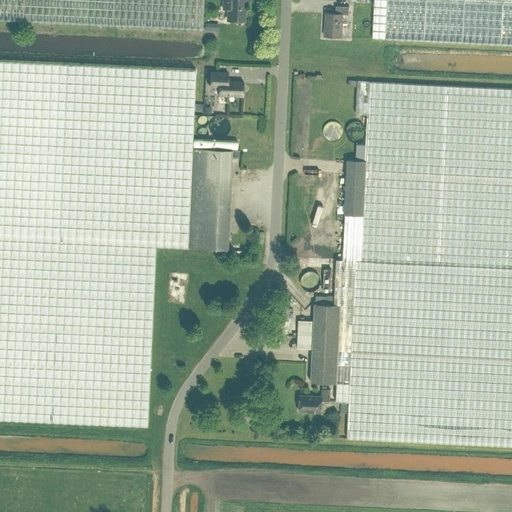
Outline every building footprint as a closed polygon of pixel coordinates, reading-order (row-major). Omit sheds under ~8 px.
[(0,0),(0,19),(202,29),(203,0),(0,0)] [(246,7),(246,0),(223,0),(223,9),(228,9),(227,19),(229,19),(229,21),(236,21),(236,19),(244,19),(245,7),(246,7)] [(511,0),(374,0),(373,38),(511,44),(511,0)] [(349,14),(349,6),(336,6),(336,13),(326,13),(325,36),(342,36),(343,14),(349,14)] [(187,247),(192,148),(195,69),(0,59),(0,419),(147,426),(155,246),(187,247)] [(242,96),(243,81),(227,80),(228,72),(211,72),(210,87),(219,87),(218,95),(242,96)] [(343,259),(511,267),(511,88),(358,81),(356,113),(369,114),(367,144),(357,143),(357,149),(356,160),(366,160),(364,215),(345,214),(343,259)] [(232,150),(192,148),(187,247),(227,249),(232,150)] [(366,160),(356,160),(347,159),(345,214),(364,215),(366,160)] [(511,267),(343,259),(336,259),(334,304),(315,303),(314,320),(299,320),(297,347),(312,348),(311,381),(337,383),(336,401),(349,401),(347,437),(511,445),(511,267)] [(330,291),(331,269),(324,269),(323,291),(330,291)] [(330,401),(331,389),(322,389),(322,396),(300,395),(299,411),(322,412),(322,401),(330,401)]
